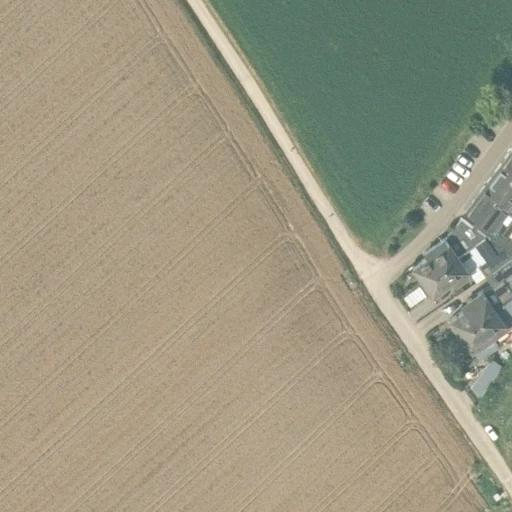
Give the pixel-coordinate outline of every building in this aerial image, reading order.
[(511,148),(498,167),(511,177),(511,148)] [(482,189),(511,212),(511,177),(498,167),(482,189)] [(472,226),(486,235),(511,252),(511,212),(482,189),(465,210),(477,219),(472,226)] [(411,266),(421,280),(486,235),(472,226),(461,217),(445,238),(423,252),(426,256),(411,266)] [(431,294),(452,279),(456,285),(472,274),(462,259),(469,255),(472,259),(482,252),(487,259),(478,266),(484,275),(494,268),(511,253),(511,252),(486,235),(421,280),(431,294)] [(459,332),(511,294),(511,291),(504,279),(511,272),(511,253),(494,268),(484,275),(492,286),(483,289),(482,288),(460,303),(462,308),(449,318),(459,332)] [(511,294),(459,332),(468,346),(472,351),(486,342),(508,327),(511,324),(511,294)] [(490,355),(474,387),(486,393),(502,361),(490,355)]
